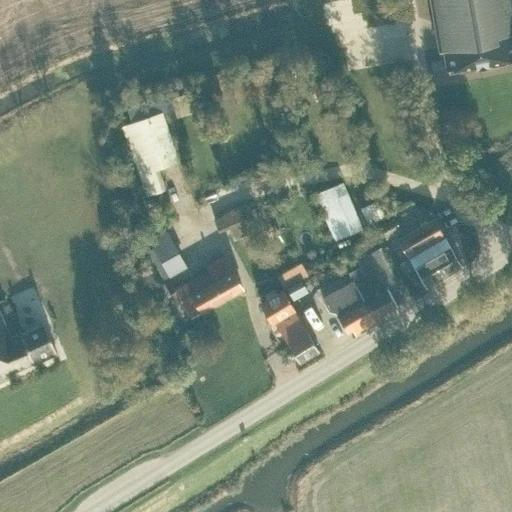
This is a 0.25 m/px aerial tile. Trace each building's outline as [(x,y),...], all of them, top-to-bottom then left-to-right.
[(511,58),(511,34),(511,33),(511,10),(510,0),(428,0),(438,52),(442,51),(446,70),(459,68),(459,69),(503,61),(511,58)] [(161,112),(121,126),(138,175),(178,161),(161,112)] [(362,228),(342,182),(322,191),(342,237),(362,228)] [(223,213),(233,241),(257,231),(245,203),(223,213)] [(401,231),(393,218),(376,228),(384,241),(401,231)] [(425,288),(461,267),(432,219),(397,240),(408,258),(407,259),(425,288)] [(180,269),(162,237),(142,248),(161,280),(180,269)] [(385,286),(399,278),(380,247),(366,254),(370,261),(347,274),(352,282),(322,298),(322,302),(327,312),(334,313),(337,319),(346,333),(352,330),(355,334),(384,318),(383,315),(397,307),(385,286)] [(241,290),(223,257),(205,268),(207,271),(174,290),(190,318),(200,312),(201,313),(241,290)] [(301,264),(277,278),(283,289),(307,275),(301,264)] [(285,288),(292,301),(307,293),(300,280),(285,288)] [(294,312),(292,313),(281,293),(261,305),(272,326),(274,324),(299,362),(317,351),(294,312)] [(7,372),(55,351),(42,323),(19,334),(21,338),(12,342),(0,316),(0,381),(9,377),(7,372)]
